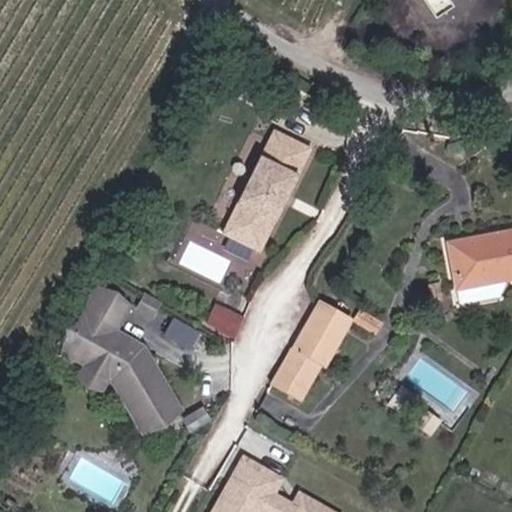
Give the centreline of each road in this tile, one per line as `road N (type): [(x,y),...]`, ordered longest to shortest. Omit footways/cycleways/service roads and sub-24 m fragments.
road 1 (unknown): [(349,90),(338,227),(190,511)]
road 2 (unclassified): [(215,0),(349,90),(511,96)]
